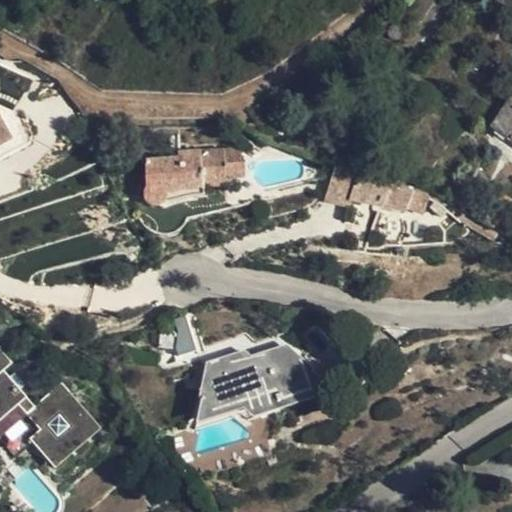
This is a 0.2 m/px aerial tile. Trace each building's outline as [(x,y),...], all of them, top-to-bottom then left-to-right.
[(511,0),(497,0),(511,8),(511,0)] [(454,18),(441,9),(403,60),(416,70),(454,18)] [(396,36),(403,31),(402,28),(397,25),(392,26),(389,29),(388,36),(391,39),(396,36)] [(396,36),(391,39),(391,40),(394,41),(401,40),(404,35),(404,31),(403,31),(396,36)] [(373,51),(384,44),(381,42),(377,43),(373,46),(373,51)] [(373,51),(374,56),(379,58),(385,57),(388,53),(388,49),(386,45),(384,44),(373,51)] [(397,69),(391,65),(373,94),(380,98),(397,69)] [(511,98),(492,128),(511,141),(511,98)] [(372,102),(360,117),(370,125),(382,109),(372,102)] [(0,145),(11,140),(0,121),(0,145)] [(0,161),(18,152),(11,140),(0,145),(0,161)] [(233,148),(224,149),(226,179),(246,177),(244,158),(233,148)] [(169,193),(204,190),(227,188),(226,179),(224,149),(178,152),(178,157),(146,160),(147,188),(146,192),(144,197),(146,203),(150,207),(155,208),(160,208),(165,204),(167,201),(168,199),(169,193)] [(337,167),(335,166),(325,200),(349,207),(352,201),(382,207),(392,185),(356,172),(337,167)] [(457,190),(454,204),(468,211),(471,190),(475,181),(462,174),(454,188),(457,190)] [(411,191),(392,185),(382,207),(404,212),(411,191)] [(480,223),(497,232),(511,201),(511,199),(493,189),(475,220),(476,220),(480,223)] [(205,197),(204,190),(169,193),(168,199),(167,201),(205,197)] [(0,421),(20,405),(41,429),(31,438),(57,468),(103,428),(63,382),(35,406),(2,367),(10,361),(0,349),(0,421)] [(227,359),(209,365),(197,424),(243,409),(249,413),(318,391),(311,370),(286,349),(271,354),(269,351),(252,356),(254,362),(238,368),(227,359)]
